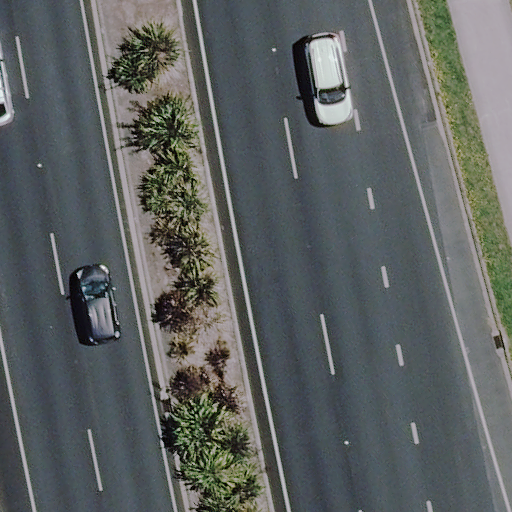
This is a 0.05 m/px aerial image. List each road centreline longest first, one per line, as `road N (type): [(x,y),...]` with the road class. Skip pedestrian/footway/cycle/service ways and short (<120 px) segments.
road 1 (primary): [(264,0),(365,511)]
road 2 (primary): [(111,511),(16,0)]
